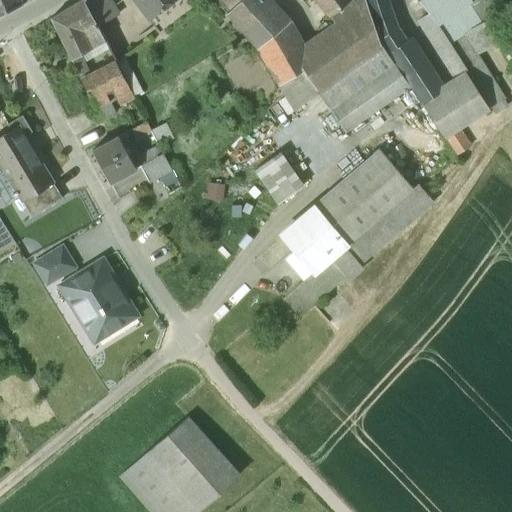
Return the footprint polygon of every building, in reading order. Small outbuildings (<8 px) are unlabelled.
[(0,0),(0,14),(20,5),(17,0),(0,0)] [(82,0),(51,19),(71,59),(79,54),(103,42),(97,29),(82,0)] [(111,0),(82,0),(97,29),(120,17),(111,0)] [(133,0),(148,20),(174,0),(133,0)] [(222,0),(230,9),(237,0),(222,0)] [(319,93),(295,59),(260,7),(268,0),(240,0),(226,16),(256,51),(294,111),(318,94),(319,93)] [(368,7),(365,0),(351,0),(328,18),(337,29),(295,59),(319,93),(318,94),(329,110),(400,61),(394,51),(381,35),(375,24),(373,16),(368,7)] [(313,0),(328,18),(351,0),(313,0)] [(365,0),(368,7),(373,16),(375,24),(381,35),(394,51),(408,42),(399,27),(388,0),(365,0)] [(415,0),(411,3),(422,18),(429,13),(419,2),(416,0),(415,0)] [(429,13),(439,26),(473,3),(471,0),(421,0),(419,2),(429,13)] [(451,44),(465,35),(464,34),(506,11),(500,0),(471,0),(473,3),(439,26),(451,44)] [(511,23),(506,11),(464,34),(465,35),(478,55),(483,52),(511,37),(511,23)] [(417,22),(453,78),(467,69),(451,44),(439,26),(429,13),(422,18),(417,22)] [(451,44),(467,69),(481,60),(478,55),(465,35),(451,44)] [(394,51),(400,61),(416,84),(428,102),(440,94),(440,86),(444,84),(412,38),(408,42),(394,51)] [(107,50),(103,42),(79,54),(84,63),(107,50)] [(453,78),(444,84),(440,86),(440,94),(428,102),(451,135),(461,129),(511,96),(483,52),(478,55),(481,60),(467,69),(453,78)] [(84,63),(79,54),(71,59),(82,81),(91,76),(84,63)] [(346,133),(416,84),(400,61),(329,110),(346,133)] [(91,76),(82,81),(95,107),(96,109),(108,102),(117,97),(121,105),(133,99),(129,92),(123,82),(114,62),(91,76)] [(114,113),(108,102),(96,109),(95,107),(87,112),(94,124),(114,113)] [(21,116),(7,124),(11,131),(0,137),(0,165),(6,175),(15,190),(12,192),(14,197),(17,195),(18,195),(48,176),(49,176),(24,136),(31,132),(21,116)] [(145,121),(129,129),(134,138),(149,129),(145,121)] [(165,127),(151,132),(156,143),(170,137),(165,127)] [(461,129),(451,135),(460,149),(464,146),(469,143),(461,129)] [(117,136),(91,150),(108,182),(135,167),(117,136)] [(139,156),(143,165),(163,155),(158,146),(139,156)] [(379,149),(313,205),(331,226),(347,244),(348,245),(413,189),(379,149)] [(254,171),(277,204),(304,185),(281,152),(254,171)] [(143,165),(140,166),(149,183),(172,172),(163,155),(143,165)] [(15,190),(6,175),(0,178),(0,206),(3,211),(21,200),(18,195),(17,195),(14,197),(12,192),(15,190)] [(48,176),(18,195),(21,200),(31,217),(62,199),(48,176)] [(348,245),(347,244),(345,247),(362,266),(434,203),(418,185),(413,189),(348,245)] [(313,273),(325,263),(310,245),(331,226),(313,205),(279,233),(313,273)] [(310,245),(325,263),(330,258),(345,247),(347,244),(331,226),(310,245)] [(62,247),(34,264),(46,284),(75,267),(62,247)] [(362,266),(345,247),(330,258),(347,277),(351,281),(365,269),(362,266)] [(347,277),(330,258),(325,263),(313,273),(283,300),(300,319),(347,277)] [(135,315),(102,261),(61,286),(94,341),(135,315)] [(120,479),(149,511),(202,511),(242,476),(189,417),(120,479)]
